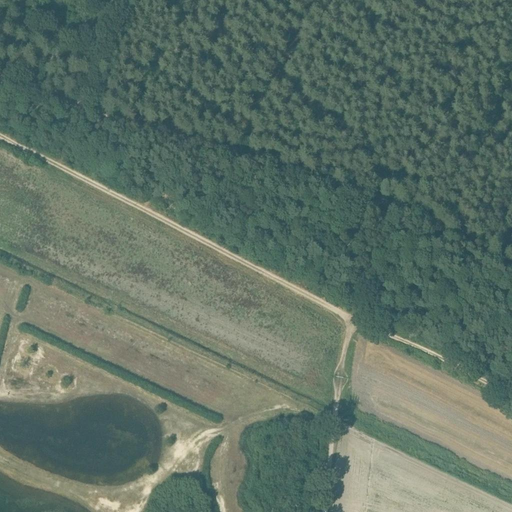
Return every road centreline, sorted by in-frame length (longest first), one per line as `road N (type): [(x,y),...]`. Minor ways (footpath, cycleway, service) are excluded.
road 1 (track): [(511,267),(391,203),(78,108)]
road 2 (track): [(350,318),(0,136)]
road 3 (track): [(511,399),(350,318)]
road 4 (track): [(350,318),(391,203)]
